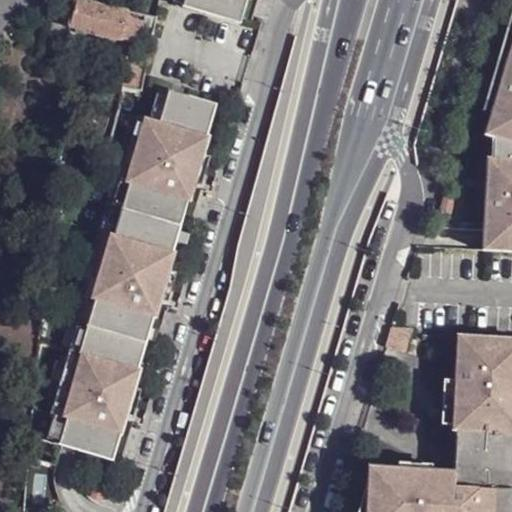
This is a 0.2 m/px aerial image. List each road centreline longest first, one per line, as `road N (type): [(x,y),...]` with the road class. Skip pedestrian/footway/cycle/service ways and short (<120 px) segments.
road 1 (tertiary): [(245,511),(401,0)]
road 2 (tertiary): [(356,0),(210,511)]
road 3 (unknown): [(389,267),(511,272)]
